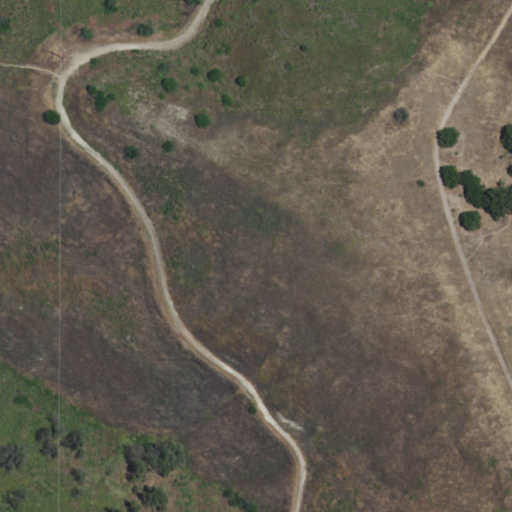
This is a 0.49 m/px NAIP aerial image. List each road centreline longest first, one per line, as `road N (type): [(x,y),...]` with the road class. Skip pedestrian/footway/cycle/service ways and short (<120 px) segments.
road 1 (track): [(296,511),(296,451),(249,387),(178,327),(140,212),(59,106),(57,85),(70,64),(93,51),(185,34),(209,0)]
road 2 (track): [(511,395),(443,210),(434,160),(438,131),(511,4)]
